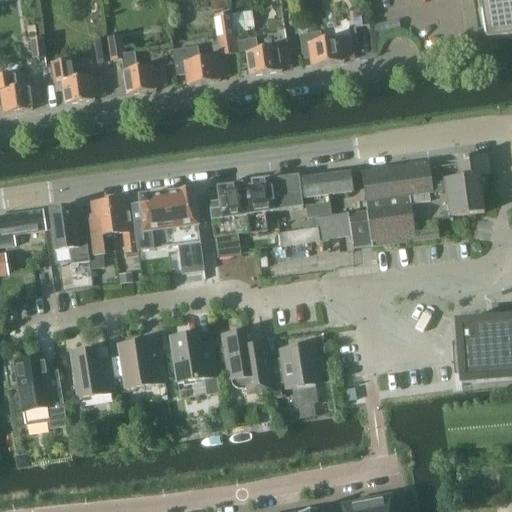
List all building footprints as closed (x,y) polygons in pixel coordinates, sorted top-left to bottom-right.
[(511,0),(482,0),(489,41),(511,37),(511,0)] [(251,12),(231,15),(233,34),(254,31),(251,12)] [(219,41),(220,41),(223,57),(236,55),(233,34),(231,15),(215,17),(219,41)] [(298,37),(302,56),(309,55),(311,68),(344,63),(343,61),(354,60),(351,39),(340,40),(340,39),(321,42),(320,34),(298,37)] [(122,38),(106,40),(109,63),(122,61),(124,72),(123,72),(127,96),(155,92),(154,89),(165,87),(162,71),(152,72),(152,68),(137,70),(135,54),(125,56),(122,38)] [(33,61),(46,59),(43,40),(30,42),(33,61)] [(106,40),(94,42),(98,65),(109,63),(106,40)] [(200,60),(198,49),(173,53),(176,75),(185,74),(187,87),(219,82),(219,79),(229,77),(227,60),(216,62),(216,58),(200,60)] [(277,49),(245,54),(249,78),(281,73),(281,69),(291,68),(288,51),(278,52),(277,49)] [(71,62),(51,65),(55,93),(63,92),(65,106),(93,101),(92,98),(103,97),(100,80),(90,81),(89,78),(74,80),(71,62)] [(0,77),(0,98),(3,115),(31,111),(31,108),(41,106),(39,89),(28,91),(28,87),(19,89),(17,75),(0,77)] [(298,233),(281,236),(283,250),(318,244),(349,239),(349,241),(351,253),(352,253),(370,250),(370,249),(372,249),(376,249),(439,239),(436,222),(436,220),(483,214),(478,179),(490,177),(490,173),(488,158),(455,162),(455,167),(428,170),(428,168),(425,168),(425,166),(376,172),(362,174),(367,210),(333,215),(318,217),(320,230),(298,233)] [(330,196),(350,193),(348,176),(304,183),(309,219),(318,217),(333,215),(330,196)] [(301,180),(275,183),(278,214),(305,211),(301,180)] [(275,183),(270,183),(256,185),(256,189),(247,190),(249,210),(253,210),(254,214),(250,215),(250,219),(252,235),(267,232),(265,215),(278,214),(275,183)] [(254,214),(253,210),(249,210),(247,190),(246,185),(207,189),(212,235),(213,241),(222,239),(248,235),(252,235),(250,219),(250,215),(254,214)] [(141,212),(135,213),(140,254),(179,249),(198,247),(192,194),(140,201),(141,212)] [(125,236),(127,255),(140,254),(135,213),(128,214),(126,202),(111,204),(115,238),(125,236)] [(94,219),(91,219),(96,258),(91,259),(92,271),(105,269),(104,257),(107,257),(105,239),(115,238),(111,204),(92,206),(94,219)] [(74,266),(90,263),(87,241),(77,243),(72,210),(53,213),(59,254),(72,252),(74,266)] [(15,240),(46,235),(43,215),(0,221),(0,251),(17,249),(15,240)] [(308,222),(296,224),(298,233),(320,230),(318,217),(309,219),(310,222),(308,222)] [(237,241),(213,245),(214,252),(238,249),(237,241)] [(198,247),(179,249),(182,275),(201,273),(198,247)] [(238,249),(214,252),(215,260),(239,257),(238,249)] [(0,256),(0,277),(8,276),(5,256),(0,256)] [(131,275),(120,276),(121,286),(133,285),(131,275)] [(511,309),(493,311),(493,321),(457,324),(462,385),(511,380),(511,309)] [(252,345),(250,335),(222,339),(229,383),(232,382),(235,388),(241,390),(247,390),(247,396),(271,393),(271,389),(267,365),(263,343),(252,345)] [(199,348),(198,336),(171,340),(177,385),(203,381),(206,397),(218,395),(211,346),(199,348)] [(120,348),(127,391),(166,385),(161,353),(149,355),(147,343),(120,348)] [(283,362),(267,365),(271,389),(287,386),(288,393),(320,388),(318,376),(329,375),(327,360),(316,362),(313,349),(282,353),(283,362)] [(73,355),(81,401),(116,395),(111,361),(99,363),(97,351),(73,355)] [(48,374),(46,359),(18,364),(26,414),(49,410),(52,431),(69,429),(60,372),(48,374)] [(80,426),(69,427),(71,438),(80,436),(82,436),(80,426)] [(394,511),(392,498),(367,503),(369,511),(394,511)] [(343,511),(369,511),(367,503),(343,507),(343,511)]
